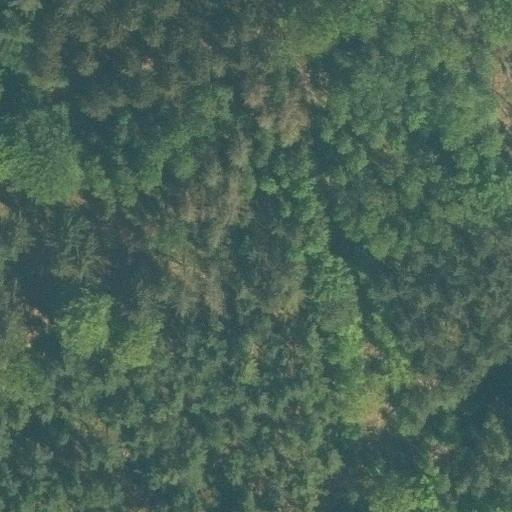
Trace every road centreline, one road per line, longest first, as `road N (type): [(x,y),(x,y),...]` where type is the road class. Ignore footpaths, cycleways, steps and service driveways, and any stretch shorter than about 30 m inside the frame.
road 1 (track): [(414,511),(292,23)]
road 2 (track): [(379,0),(0,106)]
